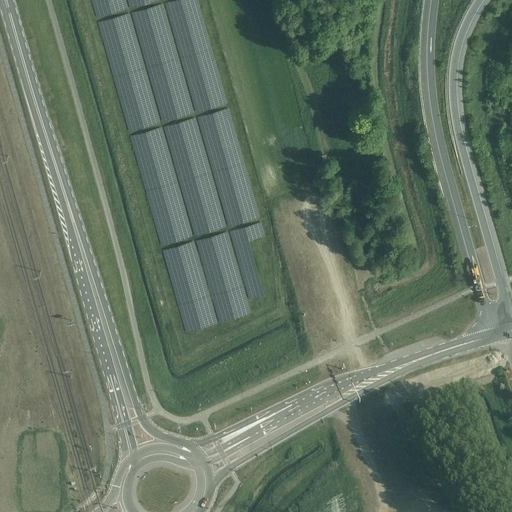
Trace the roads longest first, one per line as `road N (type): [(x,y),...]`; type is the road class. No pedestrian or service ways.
road 1 (unclassified): [(157,409),(47,0)]
road 2 (trunk): [(434,0),(438,132),(493,335)]
road 3 (trunk): [(511,321),(456,118),(456,52),(480,0)]
road 4 (secondary): [(191,446),(157,435),(140,418),(53,167)]
road 5 (secondary): [(211,486),(217,475),(420,358)]
road 6 (secondary): [(53,167),(113,389)]
road 7 (secondary): [(5,0),(53,167)]
road 8 (secondary): [(420,358),(294,408)]
